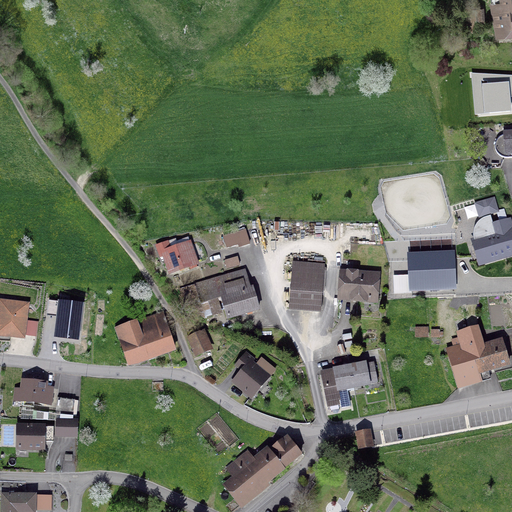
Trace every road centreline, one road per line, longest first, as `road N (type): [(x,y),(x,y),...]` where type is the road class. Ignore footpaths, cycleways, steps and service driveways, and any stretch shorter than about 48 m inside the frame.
road 1 (track): [(0,78),(45,149),(144,269),(196,381)]
road 2 (residential): [(321,438),(254,418),(180,375),(0,361)]
road 3 (residential): [(511,398),(321,438)]
road 4 (residential): [(199,511),(127,480),(75,478)]
